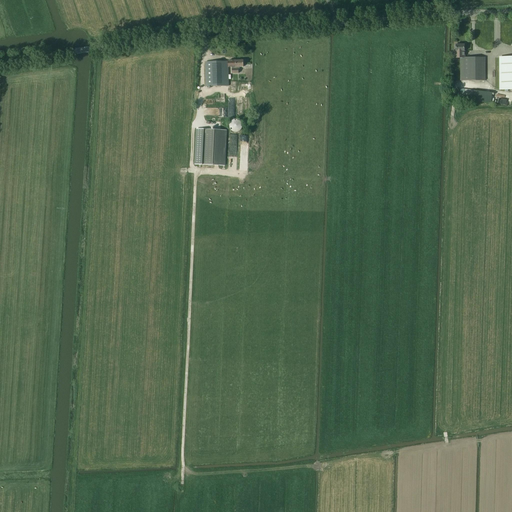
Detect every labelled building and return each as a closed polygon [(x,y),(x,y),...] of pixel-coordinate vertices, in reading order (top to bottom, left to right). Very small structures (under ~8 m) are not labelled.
[(465,51),(464,51),(464,45),(455,45),(455,51),(453,51),(453,57),(460,57),(460,81),(485,81),(485,57),(465,57),(465,51)] [(511,57),(500,57),(500,89),(511,89),(511,57)] [(240,69),(240,67),(244,67),(243,60),(235,61),(228,61),(205,62),(206,87),(229,86),(228,67),(231,67),(232,74),(238,74),(238,69),(240,69)] [(459,99),(492,102),(493,92),(461,88),(459,99)] [(226,102),(226,94),(219,94),(219,98),(215,98),(215,103),(226,102)] [(506,106),(509,98),(500,96),(498,104),(506,106)] [(229,124),(229,127),(230,129),(231,131),(233,132),(235,132),(237,132),(239,131),(241,129),(242,127),(242,125),(241,123),(240,121),(238,120),(236,119),(234,120),(232,121),(230,122),(229,124)] [(203,129),(201,165),(224,166),(226,130),(203,129)]
